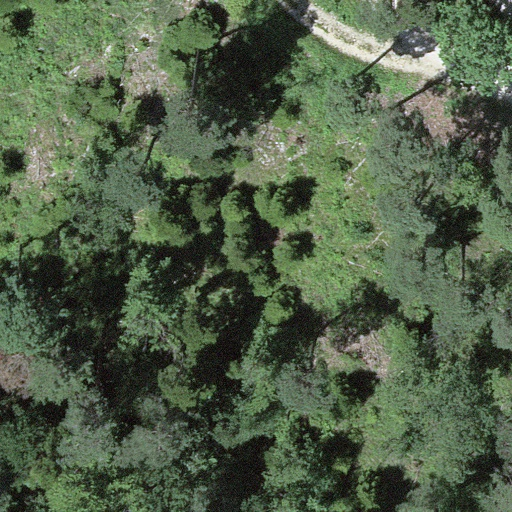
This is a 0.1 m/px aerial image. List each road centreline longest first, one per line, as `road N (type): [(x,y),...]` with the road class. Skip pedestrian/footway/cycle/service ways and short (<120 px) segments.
road 1 (track): [(283,0),(328,43),(476,100)]
road 2 (track): [(389,0),(476,100),(511,101)]
